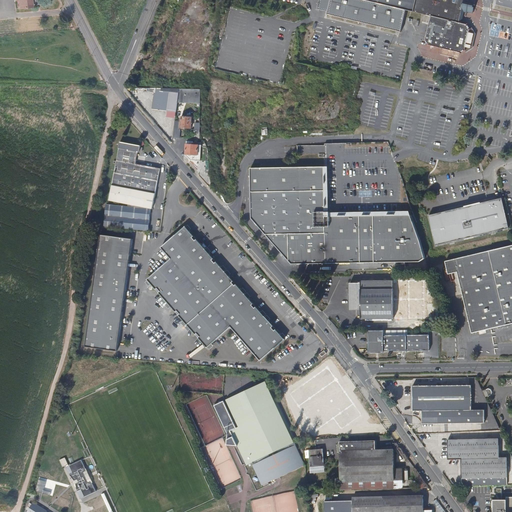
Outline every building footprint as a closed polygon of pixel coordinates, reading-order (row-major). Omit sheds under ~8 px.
[(32,8),(31,0),(17,0),(18,9),(32,8)] [(357,21),(395,30),(402,32),(408,10),(432,16),(427,37),(431,44),(443,47),(461,51),(464,49),(465,47),(470,29),(469,27),(467,23),(461,22),(464,9),(473,11),(474,8),(476,7),(477,7),(477,6),(477,4),(476,3),(476,0),(320,0),(319,8),(329,11),(329,14),(341,17),(351,19),(357,21)] [(465,47),(464,49),(466,51),(473,47),(476,33),(472,26),(469,27),(470,29),(465,47)] [(181,99),(182,90),(173,90),(154,89),(154,90),(158,91),(156,105),(171,107),(180,108),(181,99)] [(206,105),(207,89),(201,89),(195,90),(182,90),(181,99),(204,100),(203,105),(206,105)] [(197,114),(186,113),(184,125),(195,126),(197,114)] [(201,131),(194,131),(194,137),(204,138),(204,129),(201,129),(201,131)] [(146,142),(126,137),(112,195),(155,206),(164,166),(140,160),(143,149),(144,149),(146,142)] [(196,140),(190,140),(189,153),(190,153),(204,154),(204,144),(196,143),(196,140)] [(323,166),(257,167),(253,167),(253,182),(254,217),(294,263),(325,263),(405,262),(405,264),(407,264),(408,262),(422,262),(428,258),(424,243),(422,240),(416,223),(417,223),(414,215),(413,215),(398,215),(390,215),(373,215),(365,215),(349,215),(341,215),(328,215),(328,207),(328,199),(328,183),(328,175),(327,166),(323,166)] [(511,229),(504,198),(490,202),(431,215),(438,245),(511,229)] [(155,207),(110,201),(107,221),(152,227),(155,207)] [(197,234),(188,224),(163,245),(173,257),(149,277),(158,287),(159,286),(162,289),(160,290),(177,310),(179,309),(182,312),(180,313),(197,333),(198,331),(201,335),(200,336),(208,346),(232,326),(261,360),(286,339),(278,328),(276,330),(273,326),(275,325),(258,305),(256,307),(254,304),(255,302),(238,283),(237,284),(234,281),(236,280),(219,260),(217,261),(215,258),(217,257),(199,237),(198,239),(195,236),(197,234)] [(135,235),(103,229),(84,341),(116,346),(135,235)] [(511,248),(449,262),(452,274),(461,272),(474,334),(511,325),(511,248)] [(396,314),(392,276),(360,278),(360,279),(359,279),(359,281),(350,281),(350,291),(361,290),(362,307),(363,317),(396,314)] [(415,287),(416,319),(436,319),(436,303),(431,303),(431,286),(415,287)] [(362,307),(361,290),(350,291),(352,308),(362,307)] [(386,335),(385,330),(371,330),(371,339),(372,339),(372,353),(378,353),(378,351),(386,351),(432,350),(432,335),(386,335)] [(295,442),(266,380),(213,405),(222,426),(226,431),(227,432),(228,433),(227,433),(226,434),(227,435),(228,435),(228,443),(235,443),(234,447),(243,465),(244,464),(245,465),(247,470),(246,473),(249,474),(257,490),(269,484),(268,482),(304,465),(299,454),(303,452),(298,443),(295,444),(294,442),(295,442)] [(420,408),(469,405),(468,387),(468,380),(409,383),(411,408),(420,408)] [(365,411),(361,406),(343,381),(327,392),(338,408),(348,422),(365,411)] [(477,405),(476,386),(468,387),(469,405),(477,405)] [(313,392),(307,396),(325,423),(336,416),(334,413),(329,416),(313,392)] [(469,405),(420,408),(421,421),(483,419),(482,405),(477,405),(469,405)] [(450,442),(450,449),(451,459),(463,458),(464,485),(510,484),(509,476),(511,476),(511,464),(509,464),(509,457),(509,454),(502,454),(501,447),(501,440),(501,438),(450,439),(450,442)] [(383,448),(382,439),(346,440),(347,488),(401,487),(401,467),(400,448),(383,448)] [(332,468),(330,446),(316,447),(316,450),(317,457),(318,469),(332,468)] [(89,467),(84,456),(71,462),(67,454),(62,457),(65,464),(68,462),(69,463),(68,464),(72,471),(77,477),(80,476),(81,479),(78,480),(80,487),(84,495),(99,487),(94,477),(93,477),(91,474),(90,474),(89,472),(90,471),(88,468),(89,467)] [(409,486),(409,466),(401,467),(401,487),(409,486)] [(504,499),(504,488),(496,489),(495,501),(494,501),(493,511),(511,511),(511,497),(508,497),(508,499),(504,499)] [(119,511),(107,489),(104,490),(115,511),(119,511)] [(421,510),(420,495),(350,497),(350,511),(430,511),(430,509),(421,510)] [(53,511),(37,501),(31,509),(35,511),(53,511)]
